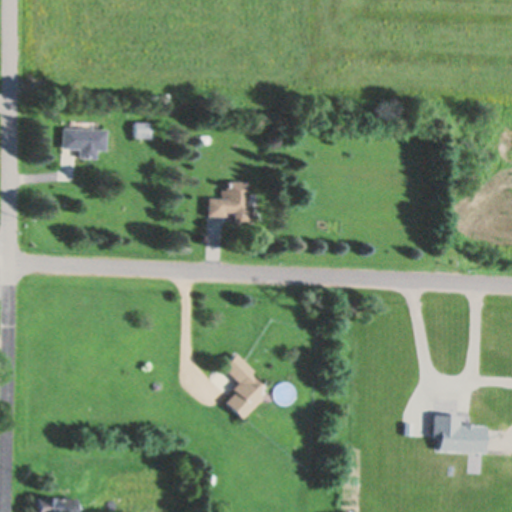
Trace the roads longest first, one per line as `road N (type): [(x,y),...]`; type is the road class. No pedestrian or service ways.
road 1 (residential): [(1,511),(9,0)]
road 2 (residential): [(511,287),(6,259)]
